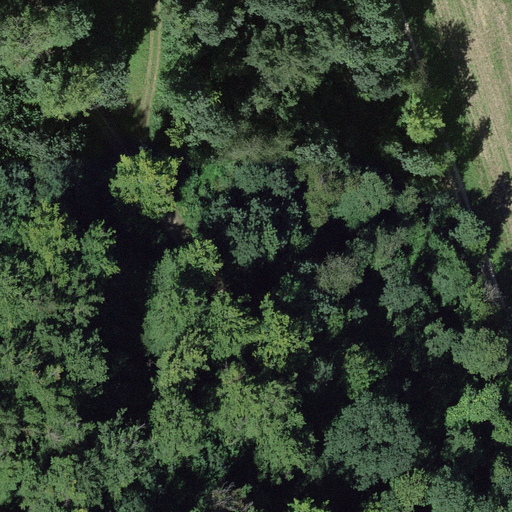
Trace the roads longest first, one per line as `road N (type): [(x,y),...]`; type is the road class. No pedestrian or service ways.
road 1 (track): [(27,0),(109,134),(229,301),(295,422),(326,511)]
road 2 (track): [(511,355),(386,0)]
road 3 (track): [(109,134),(152,77),(148,0)]
